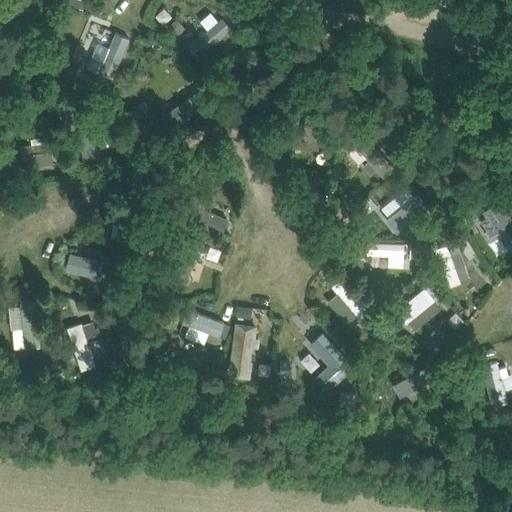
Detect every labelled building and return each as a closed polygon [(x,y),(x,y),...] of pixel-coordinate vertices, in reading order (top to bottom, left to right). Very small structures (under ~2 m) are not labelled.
[(82,0),(68,0),(67,5),(83,9),(85,1),(82,0)] [(176,20),(167,28),(174,38),(184,29),(176,20)] [(167,102),(177,115),(204,94),(194,80),(167,102)] [(340,141),(359,178),(381,167),(362,130),(340,141)] [(499,186),(486,190),(489,201),(502,197),(499,186)] [(463,213),(488,256),(511,242),(511,241),(487,199),(463,213)] [(464,224),(455,228),(458,237),(467,233),(464,224)] [(450,279),(469,270),(452,234),(429,245),(437,261),(441,259),(450,279)] [(374,257),(374,267),(392,266),(391,238),(354,239),(354,257),(374,257)] [(196,244),(194,259),(207,261),(209,246),(196,244)] [(97,283),(104,260),(60,246),(53,269),(97,283)] [(329,274),(316,287),(347,321),(361,309),(329,274)] [(393,323),(408,313),(414,321),(431,309),(414,286),(382,308),(393,323)] [(9,299),(11,324),(1,325),(2,346),(26,344),(22,298),(9,299)] [(384,320),(373,329),(379,337),(390,328),(384,320)] [(175,323),(173,337),(195,340),(197,326),(175,323)] [(401,323),(395,328),(399,335),(406,330),(401,323)] [(299,327),(284,328),(286,372),(308,371),(308,354),(301,355),(299,327)] [(251,332),(236,330),(230,371),(245,373),(249,349),(256,350),(257,340),(250,339),(251,332)] [(164,344),(150,351),(155,363),(169,356),(164,344)] [(485,359),(470,362),(476,396),(491,393),(485,359)] [(438,374),(431,361),(392,382),(399,395),(408,390),(412,398),(424,392),(420,384),(438,374)] [(128,375),(138,372),(133,362),(124,366),(128,375)] [(448,413),(457,410),(454,400),(444,403),(448,413)]
